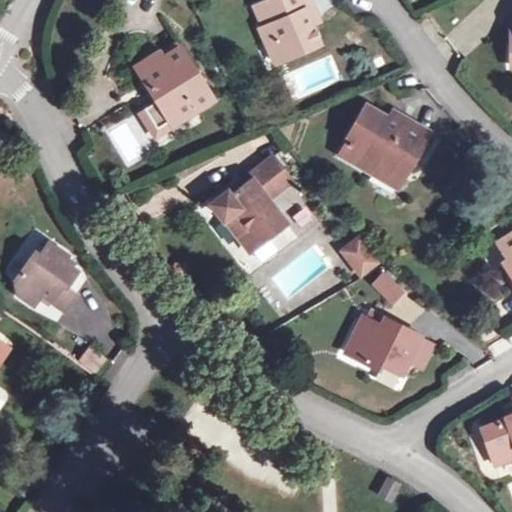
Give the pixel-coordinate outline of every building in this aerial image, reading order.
[(299,2),(298,0),(243,0),(240,2),(249,22),(245,24),(254,41),(260,38),(267,54),(304,38),(296,18),(290,5),(299,2)] [(304,15),(299,2),(290,5),(296,18),(304,15)] [(511,23),(511,16),(503,17),(504,24),(511,23)] [(136,84),(142,82),(149,93),(130,103),(141,124),(178,103),(180,107),(199,96),(164,38),(122,61),(136,84)] [(260,38),(254,41),(261,58),(267,54),(260,38)] [(327,149),(359,168),(361,166),(376,162),(389,169),(415,124),(390,110),(386,118),(376,112),(355,100),(327,149)] [(386,118),(390,110),(380,104),(376,112),(386,118)] [(243,233),(236,238),(248,252),(283,223),(266,201),(288,183),(268,157),(242,179),(246,185),(238,191),(234,186),(210,206),(224,223),(231,217),(243,233)] [(361,166),(359,168),(383,181),(389,169),(376,162),(361,166)] [(246,185),(242,179),(234,186),(238,191),(246,185)] [(224,223),(236,238),(243,233),(231,217),(224,223)] [(506,270),(500,273),(511,292),(511,221),(487,237),(506,270)] [(337,248),(355,272),(371,259),(353,235),(337,248)] [(29,291),(38,296),(54,307),(66,288),(55,281),(64,268),(51,259),(56,251),(37,240),(28,254),(21,250),(4,276),(8,295),(21,303),(26,295),(29,291)] [(371,286),(394,305),(406,289),(383,271),(371,286)] [(29,291),(26,295),(35,302),(38,296),(29,291)] [(358,306),(354,315),(368,321),(372,313),(358,306)] [(388,371),(396,354),(408,332),(372,313),(368,321),(354,315),(350,312),(333,348),(367,366),(369,361),(388,371)] [(408,332),(396,354),(408,360),(419,339),(408,332)] [(96,376),(109,358),(91,345),(78,363),(96,376)] [(481,456),(506,447),(505,441),(511,438),(511,400),(493,408),(494,411),(468,420),(481,456)] [(390,481),(382,497),(390,501),(398,485),(390,481)]
